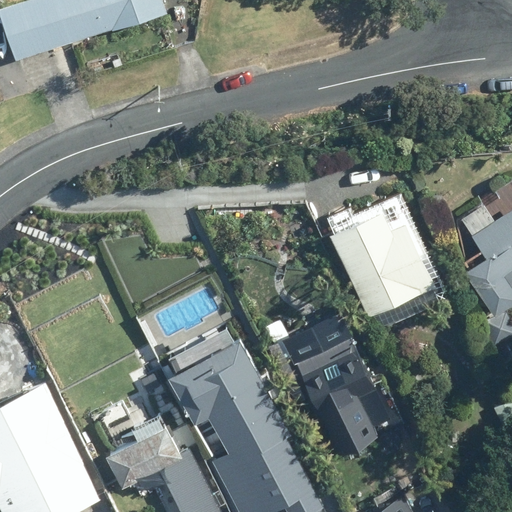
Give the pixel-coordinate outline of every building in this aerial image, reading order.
[(172,10),(168,0),(28,0),(5,8),(7,14),(0,15),(0,50),(2,57),(17,51),(20,58),(117,26),(117,28),(172,10)] [(336,232),(373,315),(377,313),(384,329),(455,297),(407,190),(356,212),(353,204),(331,214),(338,230),(336,232)] [(469,263),(503,314),(511,307),(511,210),(499,218),(489,202),(468,217),(488,249),(469,263)] [(341,305),(286,333),(345,453),(384,434),(364,394),(381,385),(341,305)] [(214,447),(249,511),(288,490),(297,506),(324,492),(288,426),(294,423),(243,328),(170,367),(194,412),(212,402),(231,438),(214,447)] [(410,361),(416,366),(420,360),(414,355),(410,361)] [(49,380),(0,402),(0,492),(8,511),(76,511),(82,510),(82,511),(91,508),(89,505),(103,499),(49,380)] [(511,423),(511,394),(493,404),(505,427),(511,423)] [(142,438),(111,454),(127,485),(140,479),(142,482),(153,476),(151,473),(168,465),(192,511),(206,511),(224,503),(173,404),(135,424),(142,438)] [(417,511),(408,491),(364,511),(417,511)]
